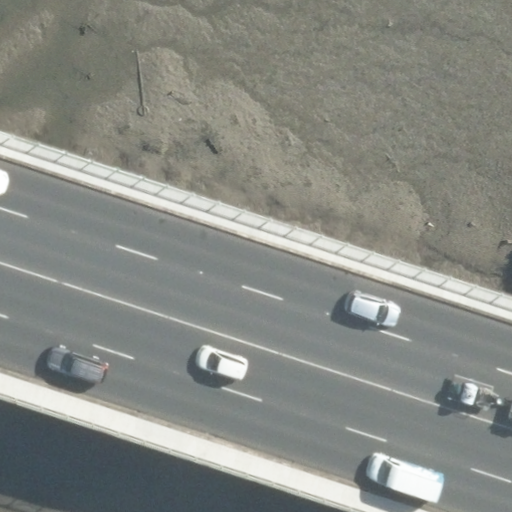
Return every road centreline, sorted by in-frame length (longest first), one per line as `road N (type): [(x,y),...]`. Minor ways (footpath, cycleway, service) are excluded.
road 1 (primary): [(0,200),(511,367)]
road 2 (primary): [(511,478),(0,314)]
